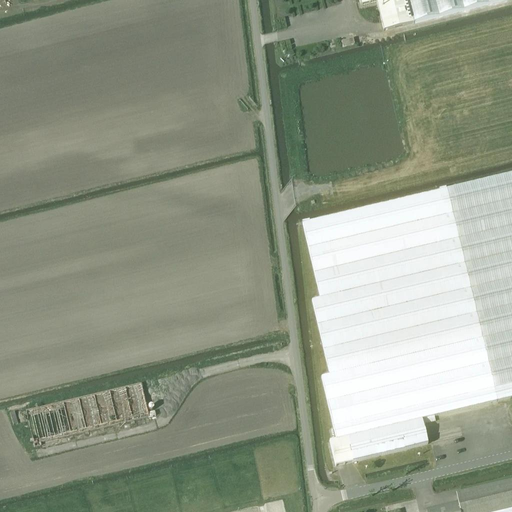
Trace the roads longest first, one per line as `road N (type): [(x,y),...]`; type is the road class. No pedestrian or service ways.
road 1 (unclassified): [(314,502),(251,0)]
road 2 (unclassified): [(314,502),(511,455)]
